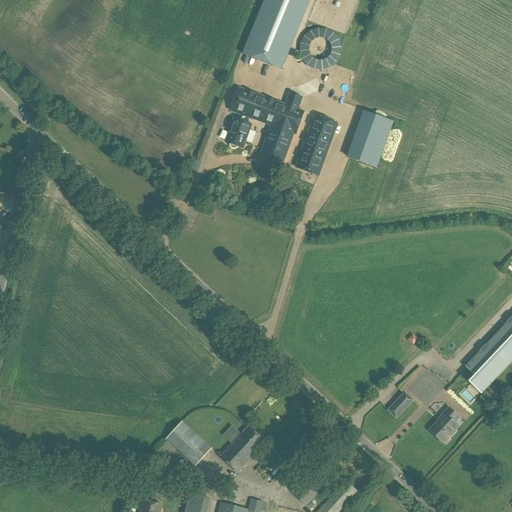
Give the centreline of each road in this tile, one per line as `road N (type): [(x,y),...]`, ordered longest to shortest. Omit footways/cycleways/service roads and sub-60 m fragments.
road 1 (unclassified): [(435,511),(43,136)]
road 2 (unclassified): [(0,290),(32,152),(43,136)]
